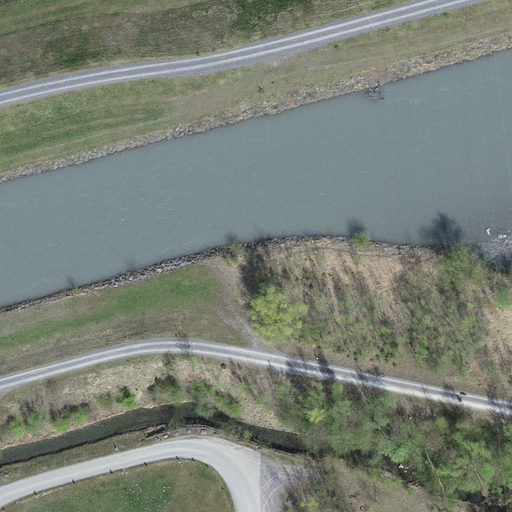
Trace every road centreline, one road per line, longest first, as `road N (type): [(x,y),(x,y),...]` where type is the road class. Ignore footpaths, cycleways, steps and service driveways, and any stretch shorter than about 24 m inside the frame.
road 1 (track): [(0,383),(171,346),(511,410)]
road 2 (track): [(0,99),(233,58),(447,0)]
